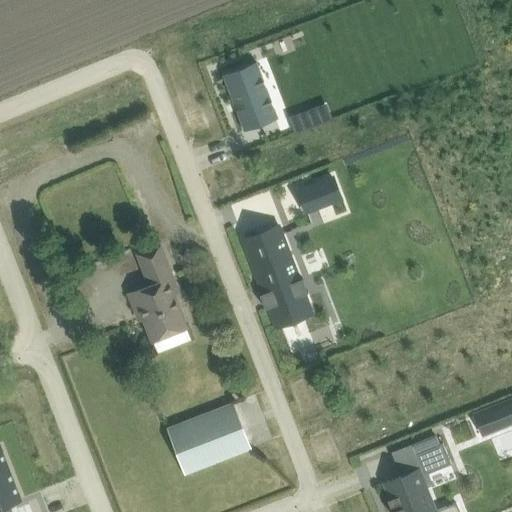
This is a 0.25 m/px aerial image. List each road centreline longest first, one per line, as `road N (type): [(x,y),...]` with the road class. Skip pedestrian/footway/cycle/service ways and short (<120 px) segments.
road 1 (residential): [(0,113),(131,62),(151,73),(305,480),(303,506),(287,511)]
road 2 (residential): [(101,511),(37,346)]
